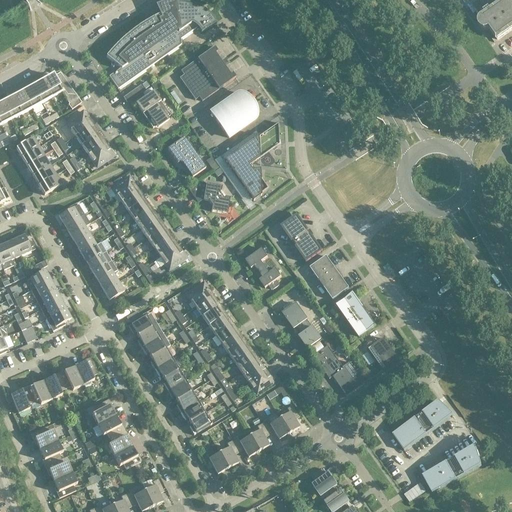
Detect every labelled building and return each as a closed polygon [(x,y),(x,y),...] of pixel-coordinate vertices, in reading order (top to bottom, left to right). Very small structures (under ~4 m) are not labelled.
[(511,0),(478,0),(472,5),(480,17),(478,19),(477,22),(477,23),(477,25),(478,27),(480,29),(483,30),(486,30),(489,29),(497,41),(511,29),(511,0)] [(179,3),(176,4),(170,5),(168,5),(170,14),(163,17),(162,14),(157,16),(154,18),(149,21),(145,23),(139,27),(136,29),(131,32),(128,35),(123,39),(119,43),(116,46),(112,50),(109,53),(108,55),(106,57),(120,69),(109,77),(117,90),(181,45),(180,40),(197,28),(198,29),(201,34),(217,24),(215,21),(213,19),(211,17),(209,15),(206,12),(204,10),(201,9),(199,8),(197,7),(194,6),(191,5),(188,4),(186,4),(184,4),(182,3),(179,3)] [(202,102),(235,78),(232,74),(230,75),(224,67),(227,66),(223,60),(220,62),(215,54),(217,53),(214,48),(180,72),(183,76),(179,79),(194,101),(199,98),(202,102)] [(78,99),(60,73),(53,77),(62,92),(62,93),(69,105),(78,99)] [(43,79),(41,80),(52,98),(62,93),(62,92),(53,77),(53,76),(49,78),(49,77),(47,78),(44,78),(43,79)] [(52,98),(41,80),(39,81),(38,82),(37,83),(36,84),(35,85),(36,86),(32,87),(42,104),(52,98)] [(42,104),(32,87),(29,89),(29,88),(27,89),(25,90),(23,90),(21,91),(32,110),(42,104)] [(32,110),(21,91),(20,92),(18,93),(17,94),(16,95),(15,96),(15,97),(12,98),(21,115),(32,110)] [(135,104),(142,115),(144,117),(152,129),(156,127),(157,129),(169,121),(167,119),(170,116),(162,104),(153,92),(135,104)] [(210,113),(228,139),(253,121),(255,119),(256,117),(256,115),(256,112),(255,110),(254,107),(253,105),(252,103),(251,101),(249,100),(249,99),(248,98),(246,97),(244,96),(244,95),(242,95),(240,94),(239,94),(238,94),(237,94),(236,95),(235,95),(210,113)] [(21,115),(12,98),(9,100),(9,99),(7,100),(5,100),(3,101),(1,102),(11,121),(21,115)] [(81,104),(78,99),(69,105),(68,106),(71,110),(81,104)] [(11,121),(1,102),(0,102),(0,124),(1,126),(11,121)] [(57,113),(49,118),(52,122),(59,118),(57,113)] [(66,125),(75,137),(92,125),(83,113),(66,125)] [(52,122),(49,118),(42,122),(44,126),(52,122)] [(278,124),(258,137),(258,136),(224,160),(224,161),(223,162),(251,203),(253,202),(254,203),(261,198),(261,196),(266,193),(266,192),(268,191),(262,183),(263,183),(260,178),(260,170),(251,171),(248,167),(279,145),(278,124)] [(36,125),(29,129),(31,133),(38,129),(36,125)] [(98,135),(92,125),(75,137),(81,146),(98,135)] [(31,133),(29,129),(21,133),(23,137),(31,133)] [(357,137),(353,131),(344,137),(348,143),(357,137)] [(46,141),(51,137),(52,137),(49,133),(43,137),(46,141)] [(105,144),(98,135),(81,146),(88,156),(105,144)] [(15,136),(8,139),(10,144),(13,142),(17,140),(15,136)] [(60,138),(56,141),(60,147),(64,144),(60,138)] [(178,164),(180,164),(194,154),(184,139),(184,138),(167,150),(177,164),(178,164)] [(10,144),(8,139),(0,143),(2,148),(10,144)] [(16,149),(21,159),(38,148),(33,139),(16,149)] [(58,149),(54,143),(50,146),(54,152),(58,149)] [(114,156),(105,144),(88,156),(97,168),(114,156)] [(44,158),(38,148),(21,159),(27,168),(44,158)] [(62,155),(58,149),(54,152),(58,158),(62,155)] [(205,169),(194,154),(180,164),(182,164),(183,165),(192,178),(191,178),(192,178),(205,169)] [(50,167),(44,158),(27,168),(33,177),(50,167)] [(70,167),(66,161),(62,164),(66,170),(70,167)] [(81,170),(77,163),(73,166),(77,172),(81,170)] [(55,176),(50,167),(33,177),(38,186),(55,176)] [(74,173),(70,167),(66,170),(70,176),(74,173)] [(220,169),(215,172),(218,177),(223,174),(220,169)] [(61,186),(55,176),(38,186),(44,196),(61,186)] [(112,190),(121,203),(138,191),(129,178),(112,190)] [(224,198),(222,196),(220,193),(221,187),(205,185),(203,201),(208,202),(210,204),(212,206),(211,212),(227,215),(229,199),(224,198)] [(0,204),(8,200),(3,190),(0,191),(0,204)] [(144,200),(138,191),(121,203),(127,212),(144,200)] [(151,209),(144,200),(127,212),(134,221),(151,209)] [(104,205),(100,208),(104,214),(108,211),(104,205)] [(78,206),(73,209),(58,218),(64,227),(79,219),(83,216),(78,206)] [(157,219),(151,209),(134,221),(140,231),(157,219)] [(306,264),(323,252),(312,236),(313,235),(309,230),(308,231),(297,215),(280,227),(306,264)] [(84,228),(79,219),(64,227),(70,237),(84,228)] [(164,228),(157,219),(140,231),(147,240),(164,228)] [(90,237),(84,228),(70,237),(75,246),(90,237)] [(170,237),(164,228),(147,240),(154,249),(170,237)] [(24,237),(14,241),(21,257),(35,251),(31,242),(27,244),(24,237)] [(96,246),(90,237),(75,246),(81,255),(96,246)] [(177,247),(170,237),(154,249),(160,258),(177,247)] [(21,257),(14,241),(4,246),(11,261),(21,257)] [(100,243),(96,246),(81,255),(86,264),(106,253),(100,243)] [(11,261),(4,246),(0,247),(0,263),(1,266),(11,261)] [(186,259),(177,247),(160,258),(169,271),(186,259)] [(259,271),(259,272),(267,267),(266,266),(265,266),(264,266),(261,262),(268,258),(262,250),(257,253),(255,251),(254,250),(252,249),(251,250),(248,252),(248,253),(246,253),(246,255),(247,256),(249,259),(245,261),(251,269),(254,267),(255,268),(256,269),(257,269),(257,270),(258,270),(259,270),(259,271)] [(111,262),(106,253),(86,264),(92,274),(111,262)] [(310,269),(332,301),(349,289),(326,257),(310,269)] [(117,271),(111,262),(92,274),(98,283),(112,274),(117,271)] [(267,268),(267,267),(259,272),(260,273),(261,274),(261,275),(261,276),(261,277),(262,277),(262,279),(259,281),(265,289),(268,287),(270,289),(271,290),(273,291),(274,290),(277,288),(277,287),(278,287),(279,285),(278,284),(278,283),(276,281),(281,277),(276,269),(269,274),(266,270),(267,270),(267,269),(267,268)] [(149,275),(145,269),(141,272),(145,278),(149,275)] [(30,279),(35,289),(50,281),(45,271),(30,279)] [(118,283),(112,274),(98,283),(103,292),(118,283)] [(55,291),(50,281),(35,289),(31,292),(36,301),(55,291)] [(124,293),(118,283),(103,292),(109,302),(124,293)] [(186,296),(195,308),(212,296),(203,284),(186,296)] [(60,301),(55,291),(36,301),(41,311),(60,301)] [(336,306),(359,339),(376,327),(353,295),(336,306)] [(219,306),(212,296),(195,308),(202,318),(219,306)] [(26,305),(22,297),(18,299),(14,300),(19,309),(26,305)] [(65,310),(60,301),(41,311),(46,320),(65,310)] [(302,335),(303,335),(300,338),(308,349),(321,340),(313,328),(296,305),(293,307),(291,304),(289,304),(284,307),(284,310),(286,312),(283,314),(294,330),(297,327),(298,328),(298,329),(299,329),(299,330),(299,331),(300,332),(300,333),(301,334),(302,335)] [(225,315),(219,306),(202,318),(208,327),(225,315)] [(71,320),(65,310),(46,320),(52,333),(57,330),(65,326),(64,324),(71,320)] [(179,311),(174,314),(178,320),(183,317),(179,311)] [(140,317),(137,312),(126,318),(129,323),(140,317)] [(150,314),(146,317),(128,327),(131,333),(134,332),(137,337),(157,325),(150,314)] [(232,324),(225,315),(208,327),(215,336),(232,324)] [(33,328),(30,322),(19,327),(22,333),(27,331),(33,328)] [(329,323),(324,327),(330,335),(334,332),(329,323)] [(238,334),(232,324),(215,336),(222,346),(238,334)] [(169,347),(157,325),(137,337),(140,342),(138,344),(144,355),(147,353),(150,359),(166,349),(169,347)] [(37,339),(33,328),(27,331),(32,342),(37,339)] [(32,342),(27,331),(22,333),(26,344),(32,342)] [(245,343),(238,334),(222,346),(228,355),(245,343)] [(384,339),(370,349),(369,348),(367,350),(367,351),(368,350),(383,371),(398,360),(384,339)] [(251,352),(245,343),(228,355),(235,364),(251,352)] [(358,344),(348,351),(351,355),(361,348),(358,344)] [(329,380),(330,380),(329,379),(332,376),(333,377),(344,370),(328,346),(314,356),(313,356),(329,380)] [(172,360),(166,349),(150,359),(153,364),(151,365),(154,371),(172,360)] [(258,362),(251,352),(235,364),(241,374),(258,362)] [(84,363),(74,368),(83,386),(94,381),(92,378),(97,375),(90,359),(83,362),(84,363)] [(179,371),(172,360),(154,371),(158,377),(160,375),(163,380),(179,371)] [(265,371),(258,362),(241,374),(248,383),(265,371)] [(349,364),(350,365),(344,370),(333,377),(347,397),(365,384),(350,363),(349,364)] [(83,386),(74,368),(64,373),(64,371),(58,374),(65,390),(71,388),(72,392),(83,386)] [(185,382),(179,371),(163,380),(166,385),(164,387),(167,393),(185,382)] [(273,383),(265,371),(248,383),(257,395),(273,383)] [(65,390),(58,374),(52,376),(52,378),(43,382),(51,401),(62,396),(60,393),(65,390)] [(51,401),(43,382),(33,387),(32,385),(26,388),(33,404),(38,402),(40,406),(51,401)] [(192,392),(185,382),(167,393),(171,398),(173,397),(176,402),(192,392)] [(33,404),(26,388),(20,390),(21,392),(10,396),(18,415),(29,411),(28,407),(33,404)] [(198,403),(192,392),(176,402),(179,407),(177,409),(180,414),(198,403)] [(237,399),(233,393),(229,396),(233,402),(237,399)] [(92,416),(97,426),(115,417),(110,407),(112,406),(108,400),(92,408),(95,414),(92,416)] [(205,414),(198,403),(180,414),(184,420),(186,418),(189,423),(205,414)] [(453,417),(438,403),(392,435),(404,452),(453,417)] [(289,413),(279,419),(289,435),(299,428),(293,419),(298,416),(292,406),(286,409),(289,413)] [(211,425),(205,414),(189,423),(192,429),(190,430),(193,436),(211,425)] [(120,426),(115,417),(97,426),(103,436),(106,434),(109,440),(125,431),(122,425),(120,426)] [(289,435),(279,419),(270,425),(267,421),(262,424),(268,434),(273,431),(279,441),(289,435)] [(268,434),(262,424),(257,427),(259,431),(249,437),(258,453),(269,447),(263,437),(268,434)] [(35,441),(39,451),(58,442),(53,431),(49,433),(47,428),(30,435),(33,442),(35,441)] [(128,437),(125,431),(109,440),(112,445),(108,447),(113,457),(132,447),(126,438),(128,437)] [(258,453),(249,437),(240,442),(237,438),(232,441),(238,452),(243,449),(248,458),(258,453)] [(92,441),(85,444),(88,450),(95,447),(92,441)] [(238,452),(232,441),(226,444),(229,449),(219,454),(227,470),(238,464),(233,455),(238,452)] [(62,453),(58,442),(39,451),(43,461),(42,461),(44,467),(61,460),(59,455),(62,453)] [(137,457),(132,447),(113,457),(119,468),(123,466),(126,471),(141,462),(138,456),(137,457)] [(481,467),(475,447),(422,476),(432,494),(481,467)] [(227,470),(219,454),(209,459),(207,455),(201,458),(207,469),(212,466),(217,475),(227,470)] [(63,465),(61,460),(44,467),(47,473),(49,473),(53,483),(72,474),(67,464),(63,465)] [(326,475),(322,469),(311,477),(315,483),(312,485),(320,497),(324,495),(323,495),(334,487),(335,487),(337,486),(328,474),(326,475)] [(77,485),(72,474),(53,483),(58,492),(56,493),(59,500),(75,492),(73,487),(77,485)] [(154,487),(144,492),(152,508),(162,503),(158,493),(163,491),(158,480),(152,483),(154,487)] [(323,495),(324,495),(327,500),(324,502),(330,511),(335,511),(336,511),(346,504),(347,504),(349,503),(340,491),(338,492),(335,487),(334,487),(323,495)] [(143,511),(152,508),(144,492),(134,497),(132,492),(126,495),(131,506),(136,503),(140,511),(143,511)] [(131,506),(126,495),(121,498),(122,502),(112,506),(114,511),(127,511),(126,508),(131,506)]
